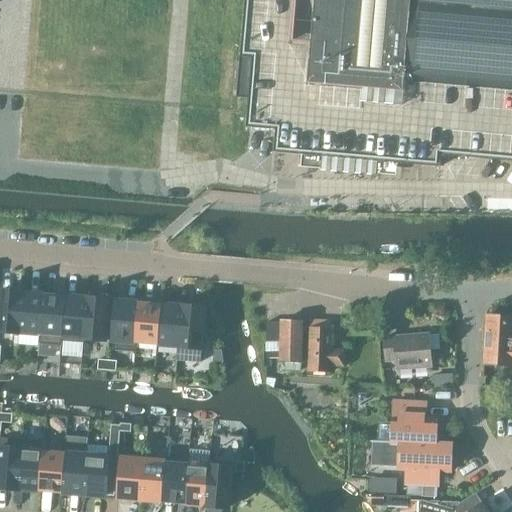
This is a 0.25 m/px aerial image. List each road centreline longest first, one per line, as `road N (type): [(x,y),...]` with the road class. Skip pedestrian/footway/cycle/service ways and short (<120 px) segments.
road 1 (residential): [(331,283),(0,249)]
road 2 (residential): [(511,483),(473,425),(475,289)]
